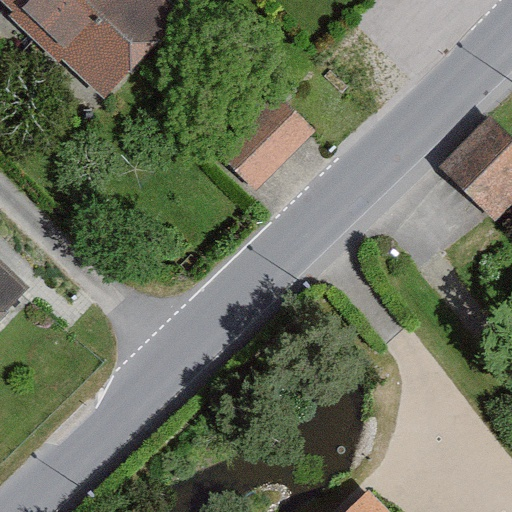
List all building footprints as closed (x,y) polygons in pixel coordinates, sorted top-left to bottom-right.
[(183,18),(165,0),(0,0),(0,1),(101,101),(183,18)] [(312,131),(275,94),(217,152),(254,189),(312,131)] [(511,206),(511,136),(492,116),(442,164),(497,221),(511,206)] [(0,258),(0,319),(30,286),(0,258)] [(386,511),(369,494),(350,511),(386,511)]
